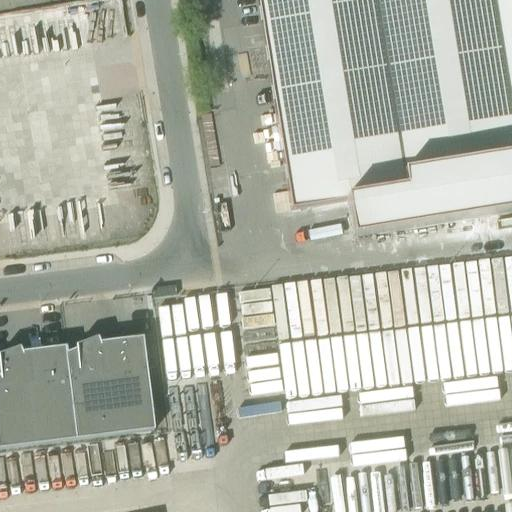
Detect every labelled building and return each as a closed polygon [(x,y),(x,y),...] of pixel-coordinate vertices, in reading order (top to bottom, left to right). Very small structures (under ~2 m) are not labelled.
[(231,0),(217,0),(221,21),(235,19),(231,0)] [(511,0),(255,0),(290,212),(357,201),(359,218),(347,219),(351,240),(511,213),(511,0)] [(0,222),(124,204),(110,106),(95,108),(93,95),(105,93),(103,85),(92,87),(90,72),(103,70),(93,3),(0,16),(0,222)] [(0,449),(151,432),(140,340),(97,345),(95,339),(73,348),(73,351),(65,355),(64,348),(20,354),(17,348),(0,355),(0,449)] [(100,450),(103,492),(184,485),(180,443),(100,450)]
